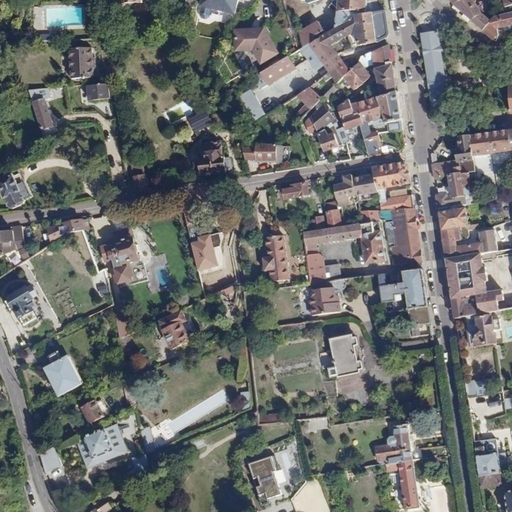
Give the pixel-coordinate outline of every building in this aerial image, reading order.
[(234,15),(238,0),(201,0),(200,6),(201,8),(199,15),(202,19),(207,19),(209,17),(211,10),(234,15)] [(337,0),(337,3),(336,10),(365,8),(365,0),(337,0)] [(481,11),(473,0),(460,0),(459,0),(452,5),(470,21),(475,15),(481,11)] [(365,8),(336,10),(335,28),(353,18),(353,14),(366,13),(365,8)] [(371,13),(375,41),(388,37),(384,11),(371,13)] [(489,19),(481,11),(475,15),(470,21),(482,32),(488,22),(489,19)] [(489,19),(488,22),(497,28),(511,25),(511,11),(492,15),(489,19)] [(375,41),(371,13),(366,13),(353,14),(353,18),(354,34),(354,46),(375,41)] [(307,44),(324,67),(338,56),(330,47),(354,34),(353,18),(335,28),(324,34),(307,44)] [(297,31),(303,47),(307,44),(324,34),(319,20),(314,22),(297,31)] [(498,34),(497,28),(488,22),(482,32),(494,40),(498,34)] [(264,28),(234,30),(235,53),(252,53),(261,67),(280,55),(264,28)] [(439,31),(421,33),(431,109),(449,107),(439,31)] [(315,72),(324,67),(307,44),(303,47),(298,49),(315,72)] [(374,66),(392,63),(390,44),(362,55),(360,63),(366,71),(374,66)] [(93,47),(71,48),(73,77),(94,76),(93,47)] [(259,89),(266,84),(268,86),(301,65),(295,54),(253,78),(259,89)] [(329,74),(343,63),(341,60),(338,56),(324,67),(326,70),(329,74)] [(351,72),(343,63),(329,74),(323,79),(325,82),(332,77),(338,84),(344,78),(351,72)] [(366,71),(360,63),(353,70),(363,83),(370,76),(366,71)] [(378,96),(397,92),(393,68),(392,63),(374,66),(375,74),(378,96)] [(363,83),(353,70),(351,72),(344,78),(354,90),(363,83)] [(108,83),(87,86),(89,102),(110,99),(108,83)] [(50,87),(29,89),(44,142),(53,136),(51,128),(54,127),(46,99),(52,93),(50,87)] [(252,89),(239,96),(252,122),(265,115),(252,89)] [(310,89),(299,96),(313,109),(322,100),(310,89)] [(397,92),(378,96),(382,123),(386,122),(400,120),(397,92)] [(368,126),(382,123),(378,96),(351,103),(354,115),(359,113),(363,125),(360,126),(362,134),(370,133),(368,126)] [(341,118),(354,115),(351,103),(349,99),(336,106),(341,118)] [(302,115),(307,108),(296,101),(291,108),(302,115)] [(309,116),(305,122),(310,134),(316,131),(317,133),(337,121),(325,104),(309,116)] [(354,115),(341,118),(343,126),(345,131),(360,126),(363,125),(359,113),(354,115)] [(206,115),(193,123),(196,128),(209,121),(206,115)] [(402,130),(400,120),(386,122),(387,131),(402,130)] [(336,130),(341,144),(348,140),(345,131),(343,126),(336,130)] [(511,146),(510,131),(470,136),(472,156),(511,149),(511,146)] [(334,134),(333,132),(318,139),(323,152),(339,146),(334,134)] [(370,133),(362,134),(369,156),(381,155),(379,146),(381,145),(378,132),(370,133)] [(454,155),(455,161),(472,160),(472,156),(470,136),(457,137),(458,148),(453,149),(454,155)] [(224,156),(222,156),(220,142),(205,144),(207,159),(197,160),(199,175),(226,172),(224,156)] [(254,144),(254,145),(255,159),(254,162),(276,162),(276,144),(254,144)] [(243,159),(255,159),(254,145),(243,146),(243,159)] [(388,146),(382,148),(383,155),(393,153),(393,150),(389,151),(388,146)] [(511,163),(511,155),(497,156),(497,164),(511,163)] [(474,172),(472,160),(455,161),(432,164),(434,178),(446,176),(474,172)] [(373,174),(376,189),(410,185),(407,162),(372,167),(373,174)] [(475,183),(474,172),(446,176),(449,191),(450,198),(464,196),(462,184),(475,183)] [(143,174),(133,176),(135,190),(146,188),(145,185),(148,184),(147,177),(144,178),(143,174)] [(373,174),(352,177),(356,200),(378,197),(376,189),(373,174)] [(25,202),(14,175),(0,181),(0,194),(4,203),(7,201),(10,209),(25,202)] [(352,177),(352,175),(343,176),(344,183),(334,185),(338,207),(357,204),(356,200),(352,177)] [(282,189),(284,200),(309,196),(307,181),(291,184),(291,188),(282,189)] [(466,203),(464,196),(450,198),(449,191),(436,193),(439,207),(460,204),(466,203)] [(503,192),(482,195),(484,203),(504,199),(503,192)] [(414,207),(412,195),(380,198),(382,210),(390,209),(414,207)] [(198,237),(208,235),(202,204),(192,205),(198,237)] [(391,241),(398,240),(398,243),(392,244),(395,267),(421,263),(414,207),(390,209),(391,213),(393,213),(394,219),(389,220),(391,241)] [(474,207),(439,211),(441,230),(459,227),(478,226),(474,207)] [(339,211),(326,213),(327,226),(341,224),(339,211)] [(310,282),(326,280),(324,265),(322,257),(319,257),(319,253),(312,254),(310,244),(360,237),(364,265),(385,262),(378,213),(357,216),(358,225),(303,232),(310,282)] [(315,219),(311,219),(312,226),(316,226),(316,228),(325,228),(323,216),(315,217),(315,219)] [(83,219),(64,222),(64,226),(66,233),(84,230),(83,220),(83,219)] [(46,229),(50,241),(62,236),(59,227),(58,225),(46,229)] [(22,226),(12,227),(13,230),(14,241),(24,240),(22,226)] [(459,227),(441,230),(445,258),(458,256),(456,240),(461,240),(459,227)] [(138,259),(131,229),(113,233),(115,238),(109,240),(110,243),(114,260),(115,265),(138,259)] [(11,245),(11,241),(14,241),(13,230),(0,231),(0,242),(4,242),(4,246),(11,245)] [(495,231),(479,232),(479,238),(481,253),(498,251),(495,231)] [(191,242),(198,272),(219,267),(212,234),(208,235),(198,237),(199,240),(191,242)] [(262,272),(268,271),(270,283),(289,280),(284,236),(264,238),(267,258),(260,260),(262,272)] [(479,238),(461,240),(456,240),(458,256),(481,253),(479,238)] [(104,263),(114,260),(110,243),(100,246),(104,263)] [(458,256),(445,258),(446,263),(452,298),(469,295),(477,294),(487,293),(487,291),(486,281),(489,281),(488,274),(487,267),(483,267),(481,257),(481,253),(458,256)] [(339,264),(324,265),(326,280),(341,279),(339,264)] [(134,283),(129,266),(113,271),(118,287),(134,283)] [(393,312),(391,302),(399,301),(402,297),(401,294),(406,294),(408,310),(410,310),(429,307),(423,269),(403,272),(404,283),(386,286),(384,275),(378,276),(383,313),(393,312)] [(7,298),(8,299),(3,302),(8,311),(13,308),(22,327),(36,319),(27,302),(31,300),(30,298),(35,295),(30,286),(25,289),(24,288),(7,298)] [(336,297),(335,289),(311,291),(312,300),(309,301),(311,317),(341,313),(339,296),(336,297)] [(487,291),(487,293),(477,294),(478,305),(479,313),(493,311),(499,311),(497,301),(503,300),(502,290),(487,291)] [(469,295),(452,298),(454,318),(479,313),(478,305),(471,306),(469,295)] [(429,307),(410,310),(412,328),(413,337),(432,335),(429,307)] [(493,313),(473,316),(475,329),(468,330),(470,343),(470,347),(498,343),(495,327),(493,313)] [(305,321),(283,325),(285,333),(306,330),(305,321)] [(180,324),(162,332),(171,350),(189,342),(180,324)] [(120,328),(122,339),(129,335),(128,327),(120,328)] [(129,335),(122,339),(125,355),(135,351),(131,334),(129,335)] [(351,335),(328,340),(330,349),(324,351),(330,375),(336,374),(337,378),(359,373),(351,335)] [(82,384),(67,355),(41,368),(56,397),(82,384)] [(468,399),(505,393),(502,379),(466,385),(468,399)] [(337,381),(323,382),(327,397),(337,396),(337,381)] [(250,391),(240,393),(242,410),(251,408),(250,391)] [(99,400),(94,403),(93,401),(80,407),(88,424),(102,418),(101,416),(106,413),(99,400)] [(268,425),(284,423),(283,416),(267,418),(268,425)] [(317,428),(329,428),(329,419),(317,419),(317,428)] [(386,467),(413,463),(412,452),(407,421),(400,423),(401,427),(393,428),(395,438),(391,438),(387,442),(388,446),(390,448),(377,449),(379,468),(386,467)] [(127,452),(116,424),(75,441),(86,469),(127,452)] [(156,425),(150,429),(151,434),(158,430),(156,425)] [(203,436),(185,444),(189,455),(207,447),(203,436)] [(476,456),(497,454),(496,439),(475,441),(476,456)] [(450,446),(412,452),(413,463),(451,457),(450,446)] [(45,472),(61,466),(54,450),(40,455),(45,472)] [(497,454),(476,456),(479,477),(499,474),(507,473),(505,457),(503,455),(498,456),(497,454)] [(147,455),(134,458),(138,477),(150,470),(147,455)] [(281,496),(270,461),(250,467),(262,507),(269,505),(268,500),(281,496)] [(400,472),(403,491),(400,491),(401,496),(404,496),(406,510),(420,508),(413,463),(386,467),(387,474),(400,472)] [(499,474),(479,477),(481,489),(501,486),(499,474)]
